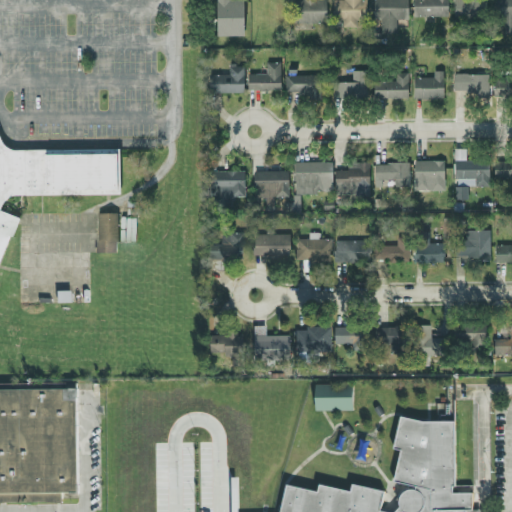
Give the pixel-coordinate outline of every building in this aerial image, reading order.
[(241,35),(241,0),(214,0),(214,35),(241,35)] [(293,0),(294,23),(325,21),(324,0),(293,0)] [(355,26),(355,19),(365,19),(364,0),(332,0),(332,19),(341,19),(341,26),(355,26)] [(395,33),(394,19),(406,18),(406,0),(374,0),(375,33),(395,33)] [(446,16),(446,0),(411,0),(411,15),(446,16)] [(483,0),(452,0),(452,15),(483,16),(483,0)] [(511,0),(491,0),(492,18),(501,17),(502,32),(511,32),(511,18),(511,17),(511,0)] [(279,62),(264,62),(264,73),(246,73),(246,89),(278,90),(279,62)] [(242,65),(227,64),(227,74),(210,74),(210,92),(242,92),(242,65)] [(511,68),(492,69),(493,96),(511,94),(511,68)] [(332,81),(332,99),(366,99),(366,70),(350,70),(349,81),(332,81)] [(412,77),(412,98),(441,98),(442,70),(432,70),(431,77),(412,77)] [(406,97),(406,72),(393,72),(394,80),(371,80),(372,98),(406,97)] [(451,90),(474,91),(474,97),(486,97),(487,74),(452,73),(451,90)] [(283,91),(297,92),(297,96),(316,97),(316,75),(284,74),(283,91)] [(0,257),(15,216),(0,210),(0,204),(2,199),(17,194),(117,193),(117,148),(17,149),(0,143),(0,257)] [(487,186),(487,160),(464,160),(464,148),(452,148),(453,199),(466,199),(466,186),(487,186)] [(442,190),(442,159),(412,160),(412,190),(442,190)] [(492,182),(511,182),(511,160),(492,160),(492,182)] [(316,193),(316,190),(330,190),(330,161),(292,162),(293,194),(316,193)] [(367,161),(346,162),(346,169),(333,169),(333,194),(368,194),(367,161)] [(408,163),(373,162),(372,179),(393,179),(393,186),(407,186),(408,163)] [(243,170),(213,170),(213,199),(243,198),(243,170)] [(272,196),(287,196),(286,170),(252,171),(253,195),(263,195),(263,205),(272,205),(272,196)] [(116,253),(116,212),(95,212),(96,253),(116,253)] [(458,229),(457,258),(488,258),(488,230),(458,229)] [(243,261),(243,232),(219,232),(219,243),(211,243),(210,271),(222,271),(223,260),(243,261)] [(317,238),(317,232),(307,232),(307,238),(296,238),(295,261),(309,261),(309,264),(330,264),(330,238),(317,238)] [(288,256),(289,233),(255,233),(254,256),(288,256)] [(408,263),(409,239),(395,238),(394,245),(378,245),(377,262),(408,263)] [(369,240),(334,239),(334,262),(369,263),(369,240)] [(413,264),(442,264),(442,241),(413,240),(413,264)] [(492,262),(511,262),(511,244),(493,244),(492,262)] [(58,303),(72,303),(72,291),(58,292),(58,303)] [(290,359),(289,336),(266,336),(265,326),(253,327),(254,360),(290,359)] [(431,326),(418,326),(417,356),(445,356),(445,338),(431,338),(431,326)] [(456,348),(486,347),(486,326),(455,327),(456,348)] [(495,340),(495,355),(511,355),(511,326),(509,326),(508,340),(495,340)] [(331,327),(305,327),(305,331),(296,331),(296,352),(330,353),(331,327)] [(353,352),(367,351),(366,327),(334,328),(335,346),(353,345),(353,352)] [(404,327),(374,328),(374,341),(382,341),(382,355),(405,355),(404,327)] [(211,334),(210,356),(242,357),(243,335),(211,334)] [(352,411),(352,385),(315,385),(315,411),(352,411)] [(77,494),(77,390),(0,389),(0,503),(47,503),(47,494),(77,494)] [(480,511),(472,511),(472,493),(454,493),(454,421),(401,421),(393,447),(402,449),(393,482),(399,492),(399,501),(395,511),(382,511),(382,488),(318,488),(317,493),(288,485),(280,511),(480,511)]
